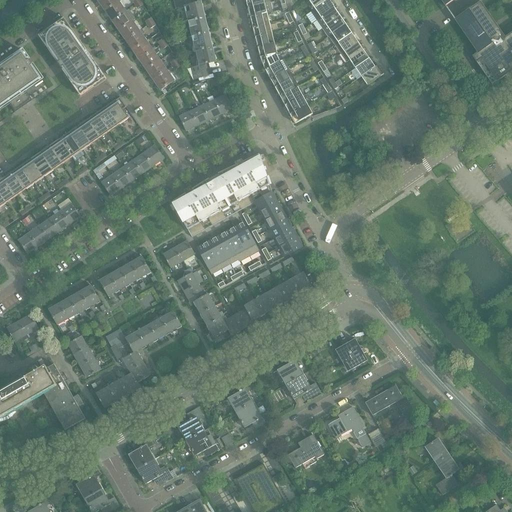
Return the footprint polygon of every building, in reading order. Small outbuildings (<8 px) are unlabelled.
[(100,0),(99,1),(98,2),(99,2),(106,11),(105,11),(119,2),(118,2),(116,0),(100,0)] [(203,10),(201,3),(192,6),(190,0),(173,0),(176,10),(185,7),(189,22),(205,18),(205,17),(206,16),(203,10)] [(310,0),(309,1),(315,10),(329,0),(310,0)] [(315,10),(311,13),(317,21),(335,9),(329,0),(315,10)] [(106,11),(113,21),(112,21),(126,12),(125,12),(119,3),(119,2),(105,11),(106,12),(106,11)] [(511,33),(505,38),(481,2),(455,20),(478,53),(473,57),(492,85),(511,71),(511,33)] [(269,3),(248,8),(251,18),(267,14),(271,13),(269,3)] [(335,9),(317,21),(323,29),(341,17),(335,9)] [(126,12),(112,21),(112,22),(113,21),(120,31),(119,31),(133,22),(133,21),(132,22),(126,12)] [(267,14),(251,18),(253,28),(270,24),(267,14)] [(341,17),(323,29),(328,38),(329,37),(347,25),(341,17)] [(205,18),(189,22),(192,37),(209,33),(208,31),(210,30),(207,24),(205,18)] [(65,19),(39,37),(80,96),(106,78),(65,19)] [(120,31),(126,40),(126,41),(140,32),(140,31),(139,32),(133,22),(119,31),(120,31)] [(270,24),(253,28),(256,38),(272,34),(270,24)] [(347,25),(329,37),(335,46),(352,34),(347,25)] [(146,42),(139,32),(140,32),(126,41),(127,41),(129,44),(133,50),(133,51),(147,41),(146,41),(146,42)] [(212,46),(213,45),(210,40),(209,33),(192,37),(196,51),(212,47),(212,46)] [(272,34),(256,38),(258,48),(275,44),(272,34)] [(352,34),(335,46),(341,55),(358,42),(352,34)] [(146,42),(147,42),(147,41),(133,51),(134,51),(138,57),(140,60),(140,61),(154,51),(153,51),(146,42)] [(358,42),(341,55),(346,63),(350,61),(364,51),(358,42)] [(275,44),(258,48),(261,58),(277,53),(275,44)] [(200,66),(191,69),(193,80),(209,76),(206,65),(216,62),(216,61),(217,59),(214,54),(212,47),(196,51),(200,66)] [(31,101),(47,89),(41,80),(30,64),(29,66),(26,61),(28,60),(20,50),(0,63),(0,122),(14,113),(32,101),(31,101)] [(154,51),(140,61),(143,64),(147,70),(146,70),(147,71),(160,61),(153,52),(154,51)] [(364,51),(350,61),(356,69),(370,59),(364,51)] [(277,53),(261,58),(265,70),(281,62),(277,53)] [(356,69),(351,72),(357,80),(361,77),(376,68),(370,59),(356,69)] [(281,62),(265,70),(270,79),(289,69),(284,60),(281,62)] [(147,70),(154,80),(153,80),(154,81),(154,80),(167,71),(160,62),(161,61),(160,61),(147,71),(147,70)] [(376,68),(361,77),(367,86),(384,75),(378,66),(376,68)] [(289,69),(270,79),(275,88),(294,78),(289,69)] [(161,90),(160,90),(161,91),(174,81),(173,81),(167,71),(154,80),(161,90)] [(294,78),(275,88),(280,97),(295,89),(298,88),(299,87),(294,78)] [(295,89),(280,97),(285,106),(303,96),(298,88),(295,89)] [(332,92),(326,95),(329,100),(335,97),(332,92)] [(227,95),(215,101),(222,115),(234,109),(227,95)] [(303,96),(285,106),(290,115),(308,105),(303,96)] [(123,110),(126,108),(120,98),(107,107),(119,125),(129,118),(123,110)] [(215,101),(203,106),(210,120),(222,115),(215,101)] [(308,105),(290,115),(295,124),(306,118),(313,115),(308,105)] [(203,106),(191,112),(198,126),(210,120),(203,106)] [(107,107),(97,114),(110,132),(119,125),(107,107)] [(191,112),(179,118),(186,132),(198,126),(191,112)] [(97,114),(88,120),(100,138),(110,132),(97,114)] [(88,120),(79,127),(91,145),(100,138),(88,120)] [(79,127),(69,133),(82,151),(91,145),(79,127)] [(69,133),(60,140),(72,158),(73,158),(75,162),(85,155),(82,151),(69,133)] [(141,137),(136,141),(139,146),(145,142),(141,137)] [(60,140),(51,146),(63,164),(72,158),(60,140)] [(51,146),(41,153),(54,171),(63,164),(51,146)] [(155,146),(145,153),(154,166),(164,159),(155,146)] [(122,152),(116,156),(119,160),(125,156),(122,152)] [(41,153),(32,159),(44,177),(54,171),(41,153)] [(145,153),(134,161),(143,174),(154,166),(145,153)] [(259,155),(243,163),(244,163),(236,166),(222,173),(222,174),(224,177),(208,185),(207,182),(206,181),(193,190),(186,195),(186,194),(173,203),(174,204),(177,210),(192,238),(240,211),(255,203),(273,193),(272,193),(262,163),(260,157),(259,155)] [(32,159),(23,166),(35,184),(44,177),(32,159)] [(134,161),(123,168),(132,181),(143,174),(134,161)] [(23,166),(13,172),(26,190),(35,184),(23,166)] [(96,168),(93,171),(99,180),(100,180),(103,178),(96,168)] [(123,168),(113,176),(122,189),(132,181),(123,168)] [(13,172),(4,179),(16,197),(26,190),(13,172)] [(113,176),(102,184),(111,196),(122,189),(113,176)] [(4,179),(0,181),(0,193),(7,203),(16,197),(4,179)] [(278,203),(273,193),(255,203),(260,213),(278,203)] [(265,221),(282,211),(278,203),(260,213),(265,221)] [(72,204),(62,211),(70,224),(81,217),(72,204)] [(62,211),(51,219),(60,232),(70,224),(62,211)] [(270,230),(287,220),(282,211),(265,221),(270,230)] [(51,219),(40,226),(49,239),(60,232),(51,219)] [(275,239),(292,229),(287,220),(270,230),(275,239)] [(259,252),(243,223),(234,228),(250,257),(259,252)] [(40,226),(29,234),(38,247),(49,239),(40,226)] [(250,257),(234,228),(225,233),(241,262),(250,257)] [(297,238),(292,229),(275,239),(280,248),(297,238)] [(241,262),(225,233),(216,238),(231,264),(239,260),(240,262),(241,262)] [(29,234),(18,241),(27,254),(38,247),(29,234)] [(231,264),(216,238),(207,243),(222,269),(231,264)] [(302,248),(297,238),(280,248),(285,257),(302,248)] [(188,242),(176,248),(183,262),(195,255),(188,242)] [(222,269),(207,243),(198,248),(212,275),(222,269)] [(176,248),(163,255),(171,268),(183,262),(176,248)] [(143,257),(132,263),(140,278),(151,272),(150,271),(143,259),(143,257)] [(292,258),(282,263),(284,266),(294,261),(292,258)] [(132,263),(121,270),(130,285),(140,278),(132,263)] [(280,264),(270,269),(273,273),(282,268),(280,264)] [(187,276),(178,281),(185,293),(198,285),(192,273),(193,272),(191,268),(185,272),(187,276)] [(121,270),(110,276),(119,291),(130,285),(121,270)] [(268,271),(259,276),(261,280),(270,274),(268,271)] [(304,273),(292,280),(300,294),(312,287),(312,286),(311,286),(305,274),(304,273)] [(108,295),(107,296),(108,297),(119,291),(110,276),(99,282),(100,283),(108,295)] [(256,277),(247,282),(249,286),(258,281),(256,277)] [(292,280),(280,287),(288,301),(300,294),(292,280)] [(244,284),(234,289),(236,293),(246,288),(244,284)] [(198,285),(185,293),(191,304),(194,302),(205,296),(198,285)] [(92,288),(92,286),(81,292),(89,307),(100,301),(100,300),(99,300),(92,288)] [(280,287),(268,294),(276,307),(288,301),(280,287)] [(81,292),(70,298),(79,314),(89,307),(81,292)] [(194,302),(201,314),(215,307),(208,294),(205,296),(194,302)] [(268,294),(256,300),(264,314),(276,307),(268,294)] [(70,298),(60,305),(68,320),(79,314),(70,298)] [(256,300),(245,307),(246,310),(253,321),(264,314),(256,300)] [(57,324),(56,324),(57,326),(68,320),(60,305),(49,311),(49,312),(50,312),(57,324)] [(215,307),(201,314),(208,326),(222,319),(215,307)] [(246,310),(235,316),(243,330),(254,323),(253,321),(246,310)] [(174,313),(175,313),(174,312),(162,319),(170,333),(182,326),(181,324),(181,325),(174,313)] [(31,315),(19,322),(27,335),(39,328),(31,315)] [(235,316),(224,322),(228,331),(231,336),(243,330),(235,316)] [(162,319),(150,326),(158,339),(170,333),(162,319)] [(224,322),(222,319),(208,326),(215,338),(228,331),(224,322)] [(19,322),(7,329),(15,342),(27,335),(19,322)] [(150,326),(138,332),(146,346),(158,339),(150,326)] [(120,330),(106,338),(112,348),(126,340),(126,339),(120,330)] [(138,332),(126,339),(126,340),(134,353),(136,352),(146,346),(138,332)] [(82,337),(68,344),(74,355),(88,347),(82,337)] [(356,349),(357,348),(360,346),(355,339),(348,344),(346,341),(342,344),(344,346),(336,351),(344,365),(347,364),(347,363),(352,360),(350,357),(354,355),(352,351),(356,349)] [(357,348),(356,349),(352,351),(354,355),(350,357),(352,360),(347,363),(347,364),(351,370),(351,371),(368,361),(364,354),(366,353),(364,349),(362,350),(360,346),(357,348)] [(88,347),(74,355),(81,366),(94,359),(88,347)] [(124,359),(131,371),(143,364),(136,352),(134,353),(124,359)] [(279,371),(282,376),(281,376),(281,377),(282,376),(287,385),(304,375),(297,364),(303,361),(298,352),(287,358),(290,364),(277,371),(278,371),(279,371)] [(101,370),(94,359),(81,366),(87,378),(101,370)] [(143,364),(131,371),(132,374),(138,383),(150,376),(143,364)] [(0,421),(1,422),(4,421),(6,420),(8,419),(10,418),(12,416),(14,415),(16,413),(14,411),(44,394),(65,430),(65,431),(86,419),(79,407),(83,405),(84,405),(78,395),(78,396),(74,398),(55,365),(47,369),(46,367),(39,371),(37,367),(25,374),(24,372),(19,375),(20,377),(0,388),(0,421)] [(110,373),(103,377),(106,382),(113,378),(110,373)] [(132,374),(121,381),(128,395),(141,388),(140,387),(138,383),(132,374)] [(293,395),(295,399),(294,400),(306,393),(310,399),(321,392),(316,384),(310,387),(304,375),(287,385),(292,393),(291,394),(292,396),(293,395)] [(232,404),(231,405),(233,404),(237,413),(254,404),(248,392),(253,389),(248,380),(237,386),(240,392),(228,399),(228,400),(229,399),(232,404)] [(121,381),(109,388),(116,402),(128,395),(121,381)] [(396,386),(366,403),(373,416),(380,412),(378,410),(386,405),(388,407),(396,403),(405,418),(415,413),(406,397),(403,398),(396,386)] [(104,407),(104,409),(116,402),(109,388),(96,395),(97,396),(104,407)] [(237,413),(242,422),(243,424),(243,423),(246,427),(244,428),(245,428),(257,421),(260,427),(271,421),(266,412),(263,407),(258,410),(254,404),(237,413)] [(187,415),(191,420),(178,427),(179,428),(180,427),(183,432),(181,433),(182,433),(183,433),(188,441),(204,432),(198,420),(204,417),(199,408),(187,415)] [(353,408),(344,413),(345,416),(328,425),(336,439),(353,429),(354,433),(357,439),(363,448),(371,444),(363,429),(364,428),(353,408)] [(378,429),(368,435),(375,448),(386,442),(378,429)] [(196,455),(195,456),(195,457),(207,450),(210,455),(222,449),(217,440),(215,441),(208,430),(204,432),(188,441),(193,450),(192,450),(193,452),(194,452),(196,455)] [(224,431),(219,434),(226,447),(233,443),(229,435),(227,436),(224,431)] [(304,446),(288,456),(295,469),(315,457),(316,460),(324,455),(313,435),(302,442),(304,446)] [(155,460),(148,449),(154,445),(149,437),(138,443),(141,448),(129,455),(129,456),(130,455),(133,460),(132,461),(132,462),(133,461),(138,469),(155,460)] [(438,439),(425,447),(426,448),(431,456),(436,463),(438,462),(449,455),(438,440),(438,439)] [(453,476),(452,476),(459,471),(459,470),(449,455),(438,462),(444,470),(442,472),(447,479),(436,486),(443,495),(458,485),(452,476),(453,476)] [(138,469),(143,478),(144,480),(146,484),(145,484),(146,485),(158,478),(161,483),(172,477),(167,468),(162,472),(155,460),(138,469)] [(264,464),(236,480),(238,484),(237,485),(239,489),(240,488),(253,511),(269,511),(286,503),(264,464)] [(81,490),(80,491),(81,491),(86,499),(102,490),(96,478),(102,475),(97,467),(97,466),(85,473),(89,478),(76,485),(77,486),(78,485),(81,490)] [(414,466),(408,470),(412,476),(417,472),(414,466)] [(102,490),(86,499),(91,508),(90,508),(91,510),(92,510),(92,511),(97,511),(105,508),(107,511),(110,511),(120,507),(115,498),(109,501),(102,490)] [(50,511),(47,506),(53,503),(48,494),(36,501),(40,506),(29,511),(50,511)] [(206,511),(200,501),(180,511),(206,511)]
